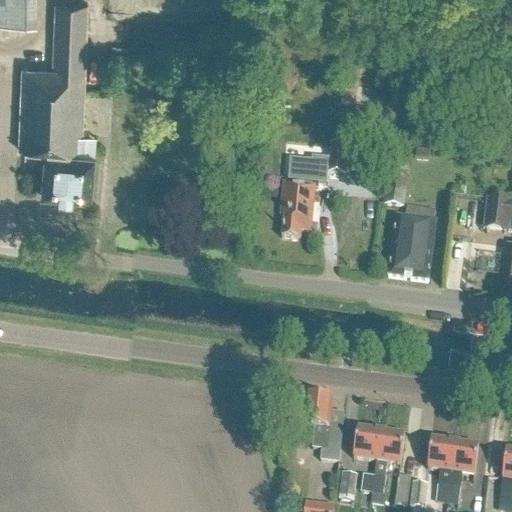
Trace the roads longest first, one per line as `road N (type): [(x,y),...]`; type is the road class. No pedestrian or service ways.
road 1 (unclassified): [(511,323),(469,308),(0,244)]
road 2 (tertiary): [(0,329),(435,393),(511,381)]
